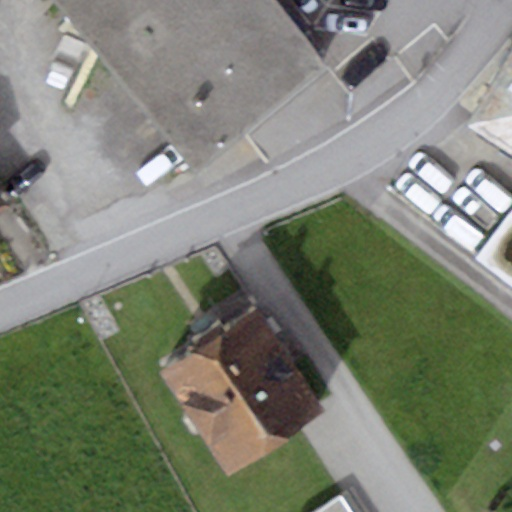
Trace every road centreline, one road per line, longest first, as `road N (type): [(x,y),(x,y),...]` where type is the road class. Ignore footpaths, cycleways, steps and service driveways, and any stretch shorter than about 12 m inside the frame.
road 1 (residential): [(116,262),(342,167),(407,127),(457,80),(511,4)]
road 2 (residential): [(116,262),(15,76),(6,0)]
road 3 (residential): [(0,310),(116,262)]
